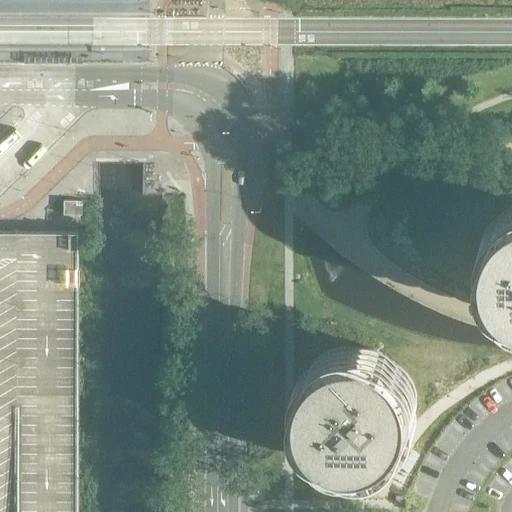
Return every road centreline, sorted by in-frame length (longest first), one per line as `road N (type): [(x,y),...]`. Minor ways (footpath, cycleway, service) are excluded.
road 1 (tertiary): [(225,290),(237,254),(237,114),(200,78)]
road 2 (tertiary): [(219,511),(225,290)]
road 3 (tertiary): [(200,78),(0,72)]
road 4 (tertiary): [(0,95),(162,96),(192,112)]
road 5 (tertiary): [(192,112),(210,142),(211,250),(225,290)]
